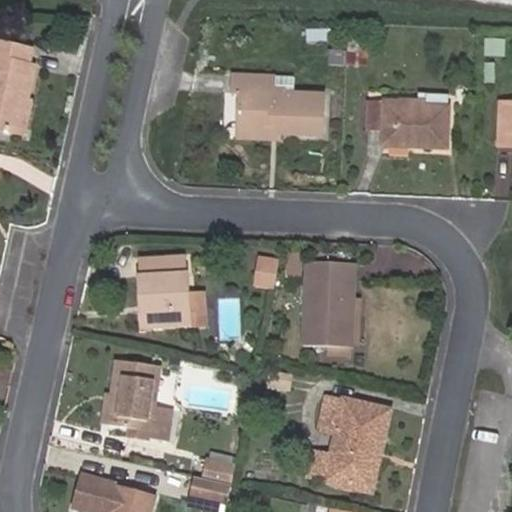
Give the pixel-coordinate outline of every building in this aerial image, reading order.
[(331,28),(305,29),(306,42),(332,41),(331,28)] [(499,36),(481,36),(481,54),(499,54),(499,36)] [(15,92),(22,93),(27,62),(20,61),(23,44),(0,39),(0,123),(9,125),(15,92)] [(341,60),(341,47),(327,47),(327,60),(341,60)] [(346,64),(367,65),(368,51),(347,49),(346,64)] [(491,80),(491,61),(481,61),(481,80),(491,80)] [(234,92),(233,128),(274,129),(274,134),(321,135),(323,93),(291,92),(269,92),(269,76),(226,75),(226,92),(234,92)] [(291,76),(269,76),(269,92),(291,92),(291,76)] [(28,94),(22,93),(15,92),(9,125),(23,128),(28,94)] [(442,109),(443,94),(415,93),(415,102),(415,107),(442,109)] [(382,102),(366,102),(365,133),(378,134),(379,145),(440,148),(442,109),(415,107),(414,102),(382,100),(382,102)] [(511,104),(502,105),(501,145),(511,145),(511,104)] [(302,255),(291,254),(290,275),(301,276),(302,255)] [(152,306),(153,329),(190,327),(188,297),(186,259),(138,264),(141,306),(152,306)] [(257,290),(274,293),(280,266),(263,262),(257,290)] [(349,300),(357,300),(359,267),(311,264),(305,346),(329,348),(345,349),(349,300)] [(188,297),(190,327),(204,326),(203,296),(188,297)] [(353,349),(357,300),(349,300),(345,349),(353,349)] [(142,330),(153,329),(152,306),(141,306),(142,330)] [(353,360),(353,349),(345,349),(329,348),(328,358),(353,360)] [(180,372),(183,360),(168,357),(165,369),(180,372)] [(113,361),(111,390),(108,426),(132,429),(152,431),(151,438),(168,440),(171,406),(154,405),(157,365),(113,361)] [(108,426),(111,390),(103,389),(99,425),(108,426)] [(355,477),(375,481),(389,412),(330,400),(323,431),(337,435),(332,458),(328,481),(353,486),(355,477)] [(131,436),(151,438),(152,431),(132,429),(131,436)] [(328,481),(332,458),(316,454),(311,477),(328,481)] [(232,486),(235,470),(206,464),(202,479),(232,486)] [(108,511),(117,485),(83,476),(74,509),(86,511),(108,511)] [(373,490),(375,481),(355,477),(353,486),(373,490)] [(227,505),(232,486),(202,479),(196,478),(192,498),(227,505)] [(153,511),(158,496),(117,485),(108,511),(153,511)]
